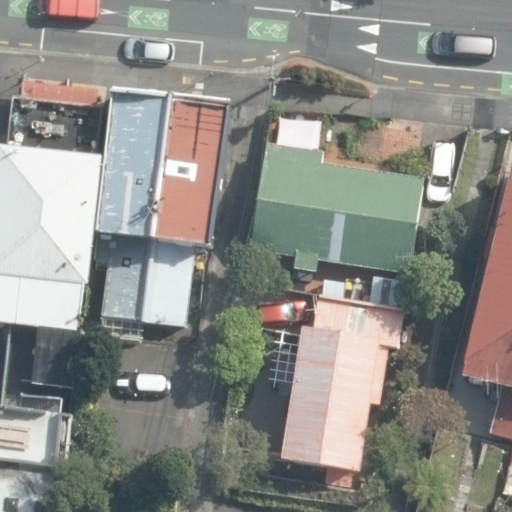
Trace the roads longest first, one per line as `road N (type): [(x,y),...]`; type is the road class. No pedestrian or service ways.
road 1 (residential): [(258,8),(197,511)]
road 2 (secondary): [(511,33),(258,8)]
